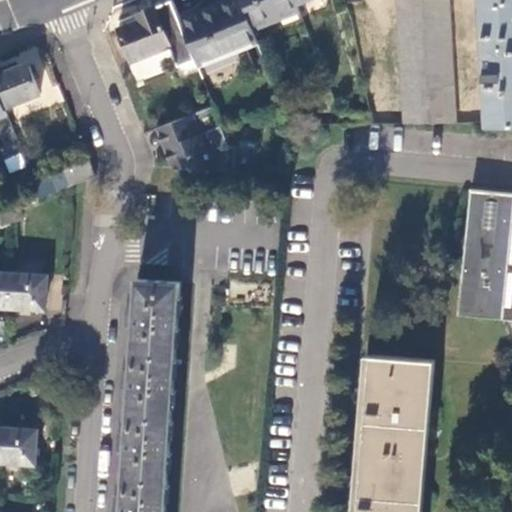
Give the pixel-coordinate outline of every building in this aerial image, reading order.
[(253,28),(242,0),(235,0),(222,5),(212,6),(181,19),(196,58),(200,68),(259,44),(253,28)] [(242,0),(253,28),(299,10),(297,4),(295,0),(242,0)] [(398,0),(405,124),(456,124),(450,0),(398,0)] [(511,0),(485,0),(491,123),(511,122),(511,0)] [(140,20),(119,27),(132,62),(171,47),(179,65),(196,58),(181,19),(174,1),(138,14),(140,20)] [(29,63),(0,74),(0,94),(5,108),(41,94),(29,63)] [(215,106),(166,125),(177,151),(173,153),(179,169),(241,174),(240,149),(230,144),(222,125),(215,106)] [(373,124),(371,113),(339,113),(344,124),(373,124)] [(71,186),(95,176),(89,161),(64,170),(71,186)] [(511,192),(473,188),(460,313),(504,317),(511,243),(511,192)] [(20,207),(41,198),(39,191),(0,205),(0,214),(9,211),(20,207)] [(24,218),(20,207),(9,211),(14,222),(24,218)] [(14,222),(9,211),(0,214),(0,217),(3,226),(14,222)] [(0,306),(9,307),(11,274),(0,273),(0,306)] [(48,276),(11,274),(9,307),(46,310),(48,276)] [(127,319),(127,326),(135,327),(133,373),(124,373),(123,380),(123,388),(131,389),(127,435),(120,434),(119,443),(119,450),(126,450),(123,498),(116,497),(115,505),(114,511),(166,511),(182,283),(138,279),(136,312),(127,311),(127,319)] [(422,511),(434,361),(372,356),(369,398),(361,491),(359,511),(422,511)] [(38,430),(2,427),(0,451),(0,461),(36,465),(38,430)]
